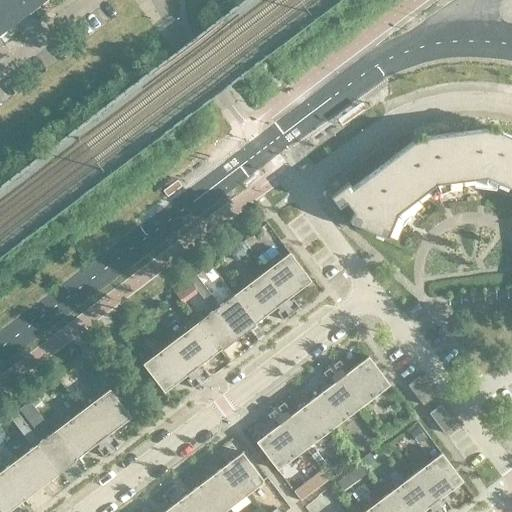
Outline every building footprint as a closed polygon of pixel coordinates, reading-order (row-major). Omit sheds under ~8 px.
[(25,0),(0,0),(0,1),(15,22),(32,9),(25,0)] [(25,0),(32,9),(44,0),(25,0)] [(0,33),(15,22),(0,1),(0,33)] [(413,140),(360,180),(351,187),(347,182),(329,196),(337,207),(345,202),(353,212),(349,222),(385,237),(396,213),(435,183),(485,177),(511,188),(511,136),(495,130),(494,131),(487,130),(487,128),(421,137),(421,138),(414,141),(413,140)] [(236,246),(228,252),(234,259),(241,253),(236,246)] [(310,280),(288,252),(170,342),(141,364),(163,392),(190,371),(192,375),(186,380),(192,388),(199,383),(200,385),(203,382),(202,381),(209,376),(202,367),(195,372),(193,369),(280,303),(282,306),(275,311),(282,320),(288,315),(290,316),(293,314),(292,312),(298,307),(292,299),(285,304),(283,301),(310,280)] [(205,288),(195,275),(188,280),(199,293),(205,288)] [(216,301),(205,288),(199,293),(209,307),(216,301)] [(389,384),(367,356),(340,376),(338,373),(345,368),(338,360),(331,365),(330,363),(327,365),(328,367),(321,372),(328,381),(335,376),(337,379),(285,418),(282,415),(289,410),(283,402),(276,407),(275,405),(271,407),(273,409),(266,414),(273,423),(279,418),(282,421),(255,441),(276,470),(389,384)] [(433,396),(418,376),(407,385),(422,405),(433,396)] [(130,417),(108,389),(35,444),(57,473),(100,440),(102,443),(96,448),(102,456),(109,451),(110,453),(113,450),(112,449),(119,444),(112,435),(106,440),(103,437),(130,417)] [(39,412),(46,407),(38,396),(30,401),(39,412)] [(29,402),(19,410),(27,421),(38,414),(29,402)] [(454,425),(439,404),(428,413),(443,433),(454,425)] [(25,424),(15,411),(8,416),(19,430),(25,424)] [(36,438),(25,424),(19,430),(29,443),(36,438)] [(417,427),(409,433),(417,445),(425,439),(417,427)] [(57,473),(35,444),(18,457),(39,486),(57,473)] [(313,449),(309,452),(313,458),(318,454),(313,449)] [(241,452),(223,465),(244,494),(262,480),(241,452)] [(462,481),(440,452),(361,511),(420,511),(432,504),(434,507),(427,511),(444,511),(450,508),(444,499),(437,504),(435,501),(462,481)] [(318,454),(313,458),(318,463),(322,460),(318,454)] [(369,454),(358,462),(363,469),(374,461),(369,454)] [(39,486),(18,457),(1,470),(22,499),(39,486)] [(244,494),(223,465),(206,478),(227,507),(244,494)] [(359,466),(347,475),(354,484),(366,475),(359,466)] [(22,499),(1,470),(0,470),(0,505),(5,511),(22,499)] [(321,470),(307,480),(315,490),(328,479),(321,470)] [(220,511),(227,507),(206,478),(188,492),(203,511),(220,511)] [(203,511),(188,492),(171,505),(176,511),(203,511)]
